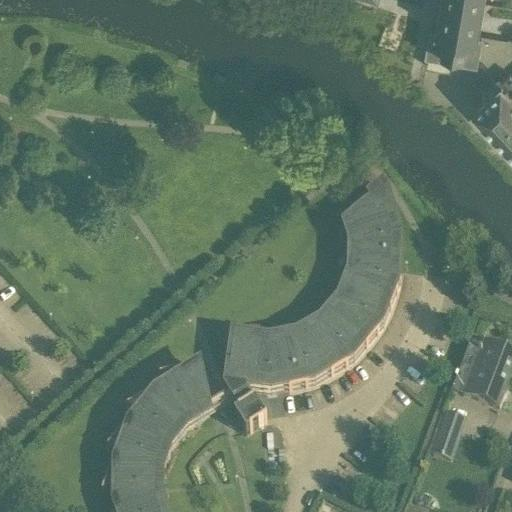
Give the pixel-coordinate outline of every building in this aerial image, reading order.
[(511,0),(438,0),(434,25),(430,24),(425,53),(428,53),(426,66),(450,70),(452,58),(477,62),(482,38),(482,33),(478,32),(483,0),(511,0)] [(488,36),(486,51),(502,53),(504,38),(488,36)] [(500,80),(473,107),(511,148),(511,75),(510,72),(501,81),(500,80)] [(393,245),(381,205),(347,229),(349,231),(352,229),(354,238),(348,240),(354,260),(358,258),(358,267),(351,267),(350,288),(354,288),(351,296),(344,294),(337,313),(340,315),(335,322),(329,317),(316,333),(319,336),(311,340),(308,334),(290,345),(292,348),(283,350),(281,343),(261,347),(262,351),(253,350),(254,343),(234,340),(227,393),(240,415),(238,417),(239,417),(235,419),(246,438),(250,435),(250,436),(253,434),(259,430),(264,427),(265,427),(267,426),(255,406),(253,407),(238,383),(271,388),(313,379),(349,358),(376,326),(392,287),(393,245)] [(500,411),(511,378),(511,356),(484,345),(477,362),(466,357),(454,389),(453,392),(500,411)] [(208,411),(200,373),(198,374),(198,375),(182,385),(180,382),(162,393),(163,394),(150,409),(148,407),(134,423),(135,424),(129,442),(125,441),(118,461),(119,461),(119,481),(115,481),(115,502),(117,502),(119,511),(157,511),(155,503),(155,475),(165,449),(182,427),(208,411)] [(453,466),(468,422),(446,414),(431,458),(453,466)]
